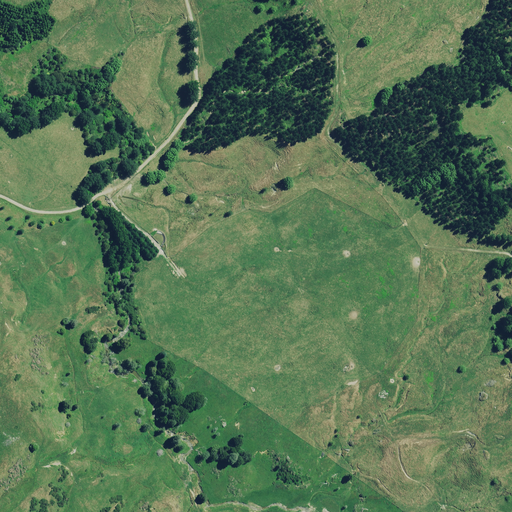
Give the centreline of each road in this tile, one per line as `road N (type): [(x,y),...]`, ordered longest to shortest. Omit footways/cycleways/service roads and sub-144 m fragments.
road 1 (track): [(312,0),(336,45),(337,105),(326,131),(381,184),(424,245),(511,255)]
road 2 (track): [(186,0),(198,98),(166,141),(115,188),(73,210),(29,209),(0,195)]
